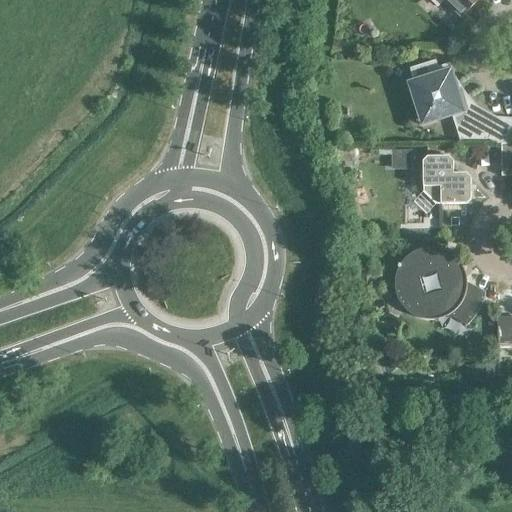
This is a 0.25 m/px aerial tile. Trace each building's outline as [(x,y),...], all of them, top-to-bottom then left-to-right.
[(443,0),(462,18),(478,0),(443,0)] [(409,84),(418,113),(422,126),(452,117),(460,141),(487,141),(488,139),(501,145),(511,144),(511,119),(498,120),(492,116),(489,114),(485,112),(482,110),(476,104),(471,99),(468,96),(462,98),(458,85),(459,84),(456,78),(454,75),(452,71),(451,68),(450,64),(438,68),(436,61),(410,69),(414,83),(409,84)] [(511,176),(511,144),(501,145),(502,177),(511,176)] [(356,165),(352,149),(337,149),(342,165),(356,165)] [(467,205),(471,200),(471,179),(466,174),(453,175),(453,162),(449,157),(427,158),(423,162),(423,192),(437,205),(467,205)] [(484,300),(486,292),(484,292),(467,283),(466,277),(464,271),(461,265),(457,260),(452,256),(447,252),(441,250),(435,249),(428,249),(423,250),(417,251),(412,254),(408,257),(404,261),(400,266),(399,265),(398,265),(397,266),(397,267),(398,268),(399,269),(396,275),(395,281),(395,288),(396,294),(398,300),(401,305),(405,309),(409,313),(414,317),(419,319),(425,320),(431,321),(437,320),(443,319),(448,316),(465,326),(466,327),(470,323),(474,319),(478,314),(481,307),(484,300)] [(511,320),(498,321),(498,346),(511,346),(511,320)] [(495,369),(486,369),(486,380),(495,380),(495,369)]
